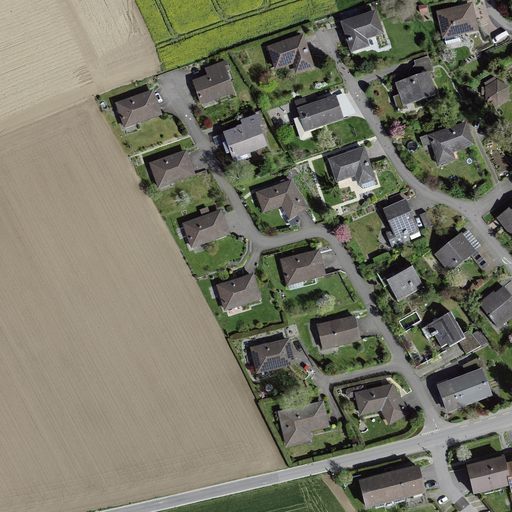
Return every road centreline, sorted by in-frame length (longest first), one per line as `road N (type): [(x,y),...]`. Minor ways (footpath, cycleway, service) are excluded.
road 1 (residential): [(441,436),(327,238),(265,246),(252,239),(178,72)]
road 2 (tertiary): [(134,511),(435,438)]
road 3 (residential): [(511,267),(477,223),(405,179),(328,44)]
